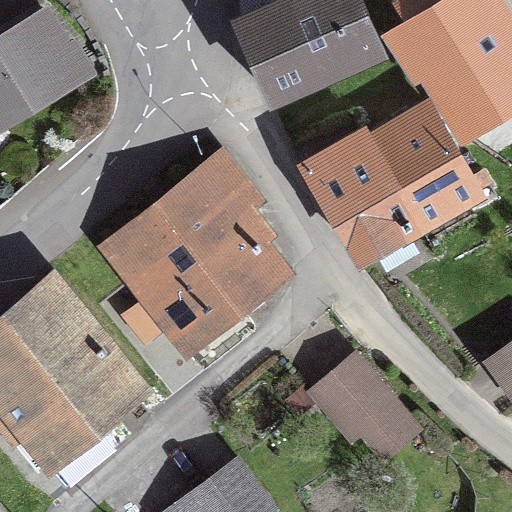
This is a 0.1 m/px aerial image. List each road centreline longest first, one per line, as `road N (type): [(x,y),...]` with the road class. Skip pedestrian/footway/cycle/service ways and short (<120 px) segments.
road 1 (residential): [(179,101),(216,114),(468,418),(511,447)]
road 2 (residential): [(0,260),(179,101)]
